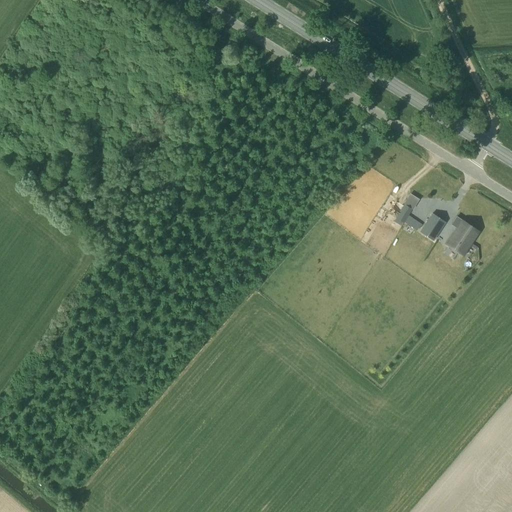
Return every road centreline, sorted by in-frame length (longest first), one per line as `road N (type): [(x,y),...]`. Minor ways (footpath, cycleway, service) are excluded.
road 1 (unclassified): [(511,197),(195,0)]
road 2 (primary): [(511,159),(257,0)]
road 3 (track): [(471,171),(494,118),(439,0)]
